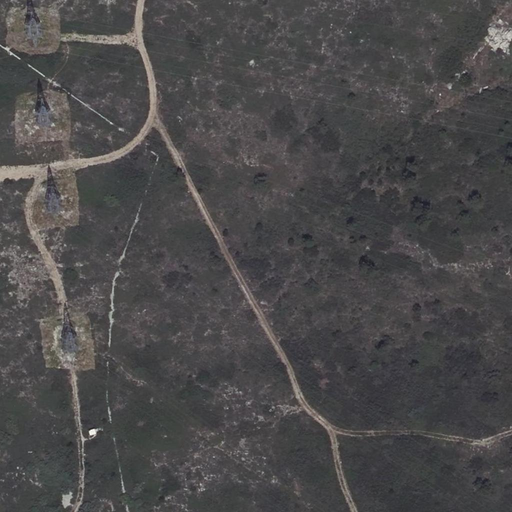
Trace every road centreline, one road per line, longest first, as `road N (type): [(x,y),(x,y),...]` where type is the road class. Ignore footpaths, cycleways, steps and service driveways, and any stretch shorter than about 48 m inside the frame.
road 1 (track): [(151,114),(300,394),(333,436),(354,511)]
road 2 (track): [(51,169),(26,212),(67,324),(80,495)]
road 3 (track): [(141,0),(139,35),(153,88),(143,134),(112,156),(0,174)]
road 4 (track): [(511,434),(481,441),(329,429)]
